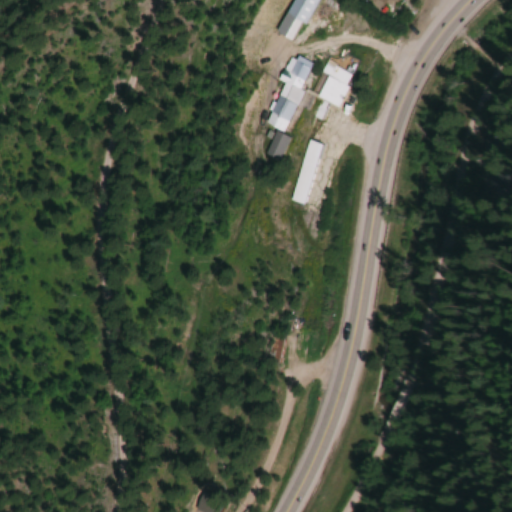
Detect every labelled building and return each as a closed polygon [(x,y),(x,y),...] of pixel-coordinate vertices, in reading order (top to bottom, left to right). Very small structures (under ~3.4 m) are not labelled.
[(312,0),(286,0),(269,31),(288,42),(312,0)] [(307,62),(284,54),(275,80),(277,81),(261,124),(271,128),(260,156),(276,161),(285,136),(281,135),(298,89),(297,89),(307,62)] [(350,76),(322,61),(315,74),(321,77),(311,96),(333,108),(350,76)] [(299,205),(319,144),(305,139),(285,200),(299,205)] [(276,335),(263,335),(263,361),(276,361),(276,335)]
